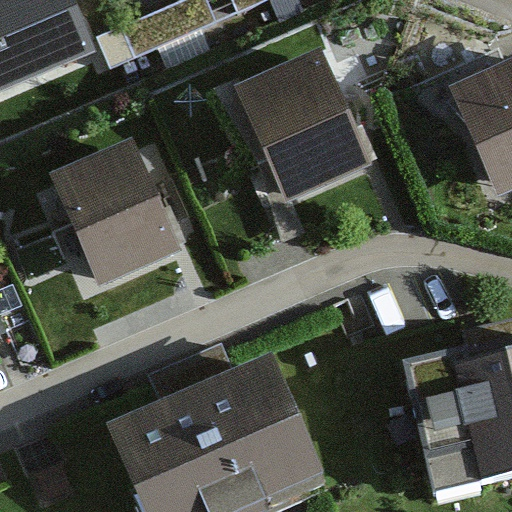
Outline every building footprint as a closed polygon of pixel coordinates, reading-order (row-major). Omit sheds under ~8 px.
[(322,51),(236,89),(288,204),(374,166),(322,51)] [(511,61),(448,90),(498,199),(511,192),(511,61)] [(134,141),(52,176),(99,287),(182,251),(134,141)] [(161,403),(107,426),(143,511),(240,511),(325,476),(272,355),(233,371),(222,345),(149,376),(161,403)] [(511,475),(511,354),(455,367),(481,483),(511,475)] [(49,501),(73,491),(60,463),(37,473),(49,501)]
